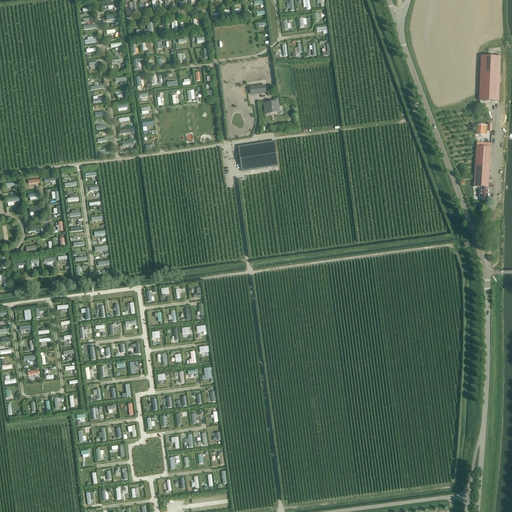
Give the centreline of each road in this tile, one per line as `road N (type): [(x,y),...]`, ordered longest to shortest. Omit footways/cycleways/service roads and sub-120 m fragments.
road 1 (unclassified): [(484,427),(485,272),(395,22)]
road 2 (unclassified): [(335,511),(467,496)]
